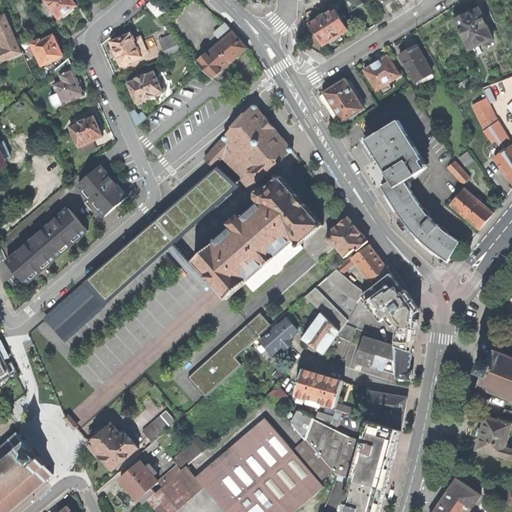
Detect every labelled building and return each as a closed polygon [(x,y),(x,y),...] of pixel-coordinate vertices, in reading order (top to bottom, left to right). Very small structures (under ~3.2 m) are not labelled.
[(50,16),(55,12),(47,0),(41,5),(50,16)] [(55,12),(61,19),(70,12),(78,6),(73,0),(47,0),(55,12)] [(155,0),(147,6),(158,18),(166,11),(156,0),(155,0)] [(319,38),(324,45),(348,30),(335,8),(310,23),(312,26),(316,32),(319,38)] [(456,19),(470,50),(494,39),(480,9),(467,15),(456,19)] [(0,49),(0,59),(2,63),(24,54),(6,12),(0,15),(0,38),(4,48),(0,49)] [(214,34),(221,42),(233,31),(226,23),(214,34)] [(198,62),(213,79),(248,48),(240,39),(233,31),(221,42),(198,62)] [(118,58),(121,66),(142,57),(141,55),(147,52),(143,43),(138,46),(132,32),(111,41),(114,50),(118,58)] [(160,40),(167,58),(185,50),(173,35),(160,40)] [(33,44),(43,65),(63,56),(59,47),(60,47),(58,44),(54,36),(41,42),(40,40),(33,44)] [(400,54),(417,83),(427,78),(425,75),(431,71),(424,60),(425,59),(417,45),(409,49),(400,54)] [(365,70),(377,91),(401,76),(388,56),(376,63),(365,70)] [(60,75),(61,75),(74,69),(69,58),(57,68),(60,75)] [(58,93),(63,104),(85,95),(80,83),(74,69),(61,75),(64,80),(55,84),(58,93)] [(145,101),(148,107),(159,102),(157,96),(164,93),(155,71),(129,82),(134,95),(138,104),(145,101)] [(325,97),(341,124),(365,110),(346,79),(342,82),(323,94),(325,97)] [(56,107),(63,104),(58,93),(51,96),(53,102),(56,107)] [(485,128),(492,140),(507,132),(497,117),(489,98),(473,105),(481,120),(486,127),(485,128)] [(225,160),(256,195),(265,187),(259,181),(293,151),(289,145),(255,105),(206,159),(211,164),(213,166),(215,168),(223,161),(225,160)] [(134,119),(137,126),(148,118),(144,112),(134,119)] [(71,126),(79,146),(93,140),(103,136),(99,125),(94,116),(86,120),(85,117),(79,120),(80,122),(71,126)] [(393,181),(397,187),(406,182),(429,167),(399,120),(368,140),(371,146),(379,159),(393,181)] [(488,147),(496,158),(511,147),(511,140),(507,132),(492,140),(493,141),(488,147)] [(93,140),(79,146),(83,154),(96,148),(93,140)] [(12,163),(15,167),(36,151),(29,141),(14,153),(19,158),(12,163)] [(1,142),(0,142),(0,147),(5,161),(7,160),(6,158),(11,156),(9,152),(6,153),(1,142)] [(373,163),(379,159),(371,146),(365,150),(369,156),(373,163)] [(511,147),(496,158),(511,180),(511,147)] [(460,157),(466,166),(474,160),(468,151),(460,157)] [(188,185),(211,164),(206,159),(200,153),(177,173),(188,185)] [(449,168),(465,184),(471,178),(455,162),(449,168)] [(78,185),(105,216),(117,206),(128,197),(101,165),(78,185)] [(238,186),(218,166),(47,317),(65,338),(172,245),(177,240),(238,186)] [(228,299),(247,282),(255,290),(274,273),(278,273),(283,268),(284,265),(303,248),(300,245),(323,225),(281,176),(266,189),(265,187),(256,195),(262,202),(243,218),(242,217),(238,217),(233,222),(232,225),(234,227),(195,261),(228,299)] [(425,211),(406,182),(397,187),(393,181),(383,187),(396,206),(407,223),(417,235),(424,241),(427,244),(450,261),(462,242),(451,235),(438,224),(425,211)] [(451,205),(481,230),(487,222),(494,213),(465,189),(451,205)] [(7,262),(26,285),(39,274),(72,245),(89,231),(69,209),(7,262)] [(346,257),(355,250),(359,250),(368,242),(357,229),(349,218),(328,235),(327,236),(326,238),(326,239),(327,241),(329,242),(331,243),(332,242),(333,241),(346,257)] [(172,245),(246,331),(252,327),(228,299),(195,261),(177,240),(172,245)] [(371,282),(376,278),(388,269),(379,256),(370,245),(353,258),(356,262),(371,282)] [(348,268),(356,262),(353,258),(352,257),(343,264),(348,268)] [(363,295),(372,288),(343,265),(327,279),(358,304),(363,295)] [(376,278),(379,282),(391,273),(388,269),(376,278)] [(398,327),(396,346),(412,352),(417,309),(404,291),(391,273),(379,282),(372,288),(363,295),(382,322),(387,318),(393,327),(396,325),(398,327)] [(345,325),(348,321),(316,288),(306,297),(323,313),(340,331),(345,325)] [(324,354),(340,331),(323,313),(304,339),(311,344),(317,349),(324,354)] [(263,342),(273,353),(282,345),(288,340),(297,332),(288,320),(263,342)] [(339,337),(350,344),(355,329),(345,325),(339,337)] [(228,348),(234,355),(236,358),(242,353),(261,337),(252,327),(246,331),(228,348)] [(379,369),(396,374),(394,347),(364,337),(356,363),(365,366),(365,365),(379,369)] [(292,344),(288,340),(282,345),(286,349),(289,346),(292,344)] [(397,379),(409,380),(411,366),(412,352),(396,346),(394,345),(394,347),(396,374),(397,379)] [(481,387),(511,399),(511,356),(495,350),(496,347),(494,346),(488,360),(484,359),(482,356),(481,357),(482,359),(477,371),(475,372),(476,374),(477,373),(483,375),(477,389),(480,390),(481,387)] [(0,381),(3,380),(13,375),(8,365),(0,348),(0,383),(1,383),(0,382),(0,381)] [(242,353),(236,358),(243,366),(249,361),(242,353)] [(227,362),(236,373),(243,366),(236,358),(234,355),(227,362)] [(220,367),(229,377),(234,373),(225,363),(220,367)] [(323,404),(336,408),(344,381),(322,375),(303,369),(295,395),(300,397),(309,399),(308,403),(322,407),(323,404)] [(271,398),(280,409),(291,400),(282,389),(271,398)] [(386,412),(383,425),(397,429),(402,430),(405,414),(407,398),(370,392),(367,409),(386,412)] [(511,410),(505,408),(502,417),(511,419),(511,410)] [(333,417),(330,427),(336,430),(342,412),(336,410),(333,417)] [(153,443),(155,441),(164,433),(177,422),(167,411),(144,432),(153,443)] [(319,412),(316,420),(330,427),(333,417),(319,412)] [(296,428),(306,440),(314,419),(304,414),(296,428)] [(477,449),(511,458),(511,449),(506,448),(511,424),(511,423),(486,416),(483,427),(480,427),(479,433),(477,437),(480,438),(477,449)] [(205,487),(226,511),(238,501),(238,502),(261,482),(296,453),(294,450),(266,418),(197,477),(205,487)] [(337,475),(354,480),(364,441),(350,437),(336,430),(330,427),(316,420),(314,419),(306,440),(333,471),(337,475)] [(177,422),(164,433),(169,438),(183,426),(178,421),(177,422)] [(364,441),(354,480),(382,488),(389,459),(397,429),(383,425),(369,421),(364,441)] [(101,456),(113,470),(139,448),(125,432),(122,435),(113,424),(107,429),(101,423),(90,433),(96,439),(90,444),(101,456)] [(0,511),(8,511),(53,474),(40,458),(41,458),(31,447),(18,432),(9,440),(0,448),(0,511)] [(174,460),(178,465),(182,470),(187,466),(214,443),(205,432),(173,459),(174,460)] [(155,441),(160,446),(169,438),(164,433),(155,441)] [(320,481),(333,471),(306,440),(294,450),(296,453),(261,482),(286,511),(295,511),(304,505),(314,496),(325,487),(320,481)] [(169,464),(173,470),(178,465),(174,460),(169,464)] [(139,500),(140,499),(152,488),(159,482),(154,476),(158,473),(150,464),(146,467),(141,461),(121,479),(129,489),(139,500)] [(173,470),(168,474),(172,479),(175,477),(176,476),(182,470),(178,465),(173,470)] [(176,476),(194,496),(205,487),(197,477),(187,466),(182,470),(176,476)] [(168,474),(159,482),(163,487),(172,479),(168,474)] [(148,500),(157,511),(176,511),(193,498),(175,477),(172,479),(163,487),(156,493),(148,500)] [(469,511),(482,495),(457,478),(443,500),(434,511),(469,511)] [(344,511),(375,511),(376,510),(382,488),(354,480),(347,504),(344,504),(342,509),(345,511),(344,511)] [(159,482),(152,488),(156,493),(163,487),(159,482)] [(226,511),(286,511),(261,482),(238,502),(238,501),(226,511)] [(511,504),(511,488),(509,487),(502,501),(511,504)] [(144,504),(148,500),(156,493),(152,488),(140,499),(144,504)] [(314,496),(304,505),(309,510),(319,501),(314,496)]
